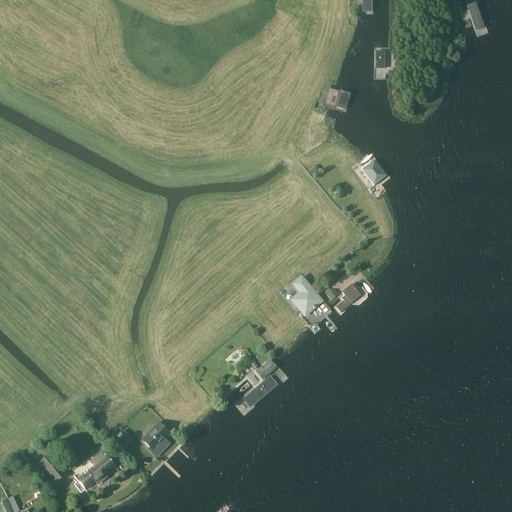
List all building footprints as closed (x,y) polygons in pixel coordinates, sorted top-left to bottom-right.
[(362,0),(363,12),(371,12),(370,0),(362,0)] [(467,4),(478,35),(488,32),(477,0),(467,4)] [(376,49),(374,73),(384,73),(386,50),(376,49)] [(340,90),(335,109),(341,111),(347,92),(340,90)] [(361,170),(373,186),(379,182),(366,166),(361,170)] [(340,293),(346,299),(333,309),(339,315),(355,301),(361,296),(350,285),(340,293)] [(300,296),(295,291),(293,293),(290,289),(285,293),(290,299),(291,299),(293,302),(298,308),(301,305),(308,313),(321,302),(309,288),(300,296)] [(338,294),(334,290),(327,296),(331,300),(338,294)] [(231,364),(242,377),(245,375),(237,366),(245,358),(255,370),(257,368),(245,352),(242,355),(243,356),(234,364),(233,363),(231,364)] [(258,369),(255,372),(261,380),(276,368),(271,362),(260,372),(258,369)] [(269,374),(235,402),(245,414),(279,387),(269,374)] [(141,441),(153,453),(171,435),(158,422),(141,441)] [(77,481),(85,491),(95,484),(97,487),(107,478),(105,475),(115,467),(102,451),(88,463),(93,468),(86,474),(84,472),(76,479),(77,481)] [(47,456),(44,458),(37,463),(53,484),(63,477),(47,456)] [(12,497),(8,499),(10,502),(14,511),(17,511),(19,511),(12,497)] [(14,511),(10,502),(8,499),(3,502),(7,511),(14,511)]
